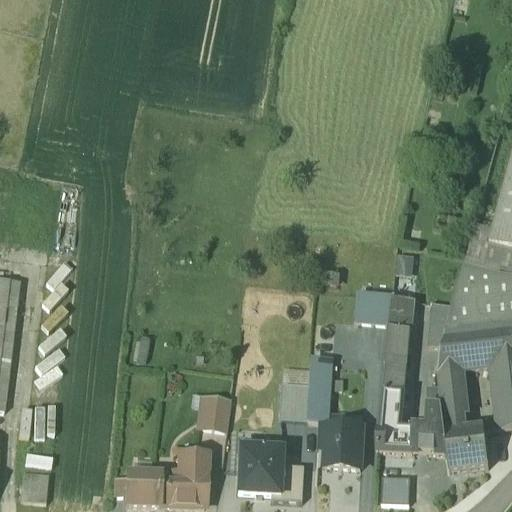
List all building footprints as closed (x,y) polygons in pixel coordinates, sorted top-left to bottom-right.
[(480,12),(466,8),(460,32),(475,35),(480,12)] [(511,158),(488,249),(511,255),(511,158)] [(511,255),(488,249),(482,274),(494,278),(498,278),(499,273),(511,277),(511,255)] [(396,275),(411,276),(412,260),(397,259),(396,275)] [(457,294),(446,339),(511,331),(511,280),(498,278),(494,278),(482,274),(463,268),(457,294)] [(18,289),(0,286),(0,431),(2,432),(18,289)] [(437,292),(435,308),(432,339),(446,339),(457,294),(437,292)] [(388,332),(391,303),(360,300),(357,328),(388,332)] [(435,308),(391,304),(388,332),(384,372),(386,372),(406,374),(428,376),(430,354),(432,339),(435,308)] [(511,331),(446,339),(443,354),(437,379),(459,377),(493,373),(511,371),(511,331)] [(446,339),(432,339),(430,354),(443,354),(446,339)] [(312,365),(310,392),(307,427),(318,427),(318,426),(329,426),(332,366),(312,365)] [(511,371),(493,373),(501,438),(511,436),(511,371)] [(406,374),(386,372),(383,397),(381,417),(379,435),(400,436),(406,374)] [(483,433),(466,436),(464,420),(459,377),(437,379),(440,399),(445,438),(445,439),(447,460),(449,478),(489,473),(483,433)] [(307,427),(310,392),(281,390),(279,426),(307,427)] [(435,404),(431,404),(436,438),(445,438),(440,399),(435,400),(435,404)] [(229,407),(202,403),(198,433),(225,437),(229,407)] [(329,426),(318,426),(318,427),(317,455),(325,455),(324,474),(361,475),(362,433),(329,432),(329,426)] [(400,436),(377,435),(376,456),(428,459),(429,438),(400,436)] [(436,438),(429,438),(428,459),(447,460),(445,439),(445,438),(436,438)] [(271,501),(281,501),(283,472),(284,455),(264,454),(265,450),(237,448),(235,478),(238,478),(237,499),(271,501)] [(203,511),(206,460),(182,460),(181,479),(174,479),(173,493),(158,492),(159,483),(154,479),(129,478),(128,490),(127,490),(126,510),(182,511),(203,511)] [(271,506),(302,507),(304,473),(283,472),(281,501),(271,501),(271,506)] [(47,480),(24,478),(21,506),(45,508),(47,480)]
